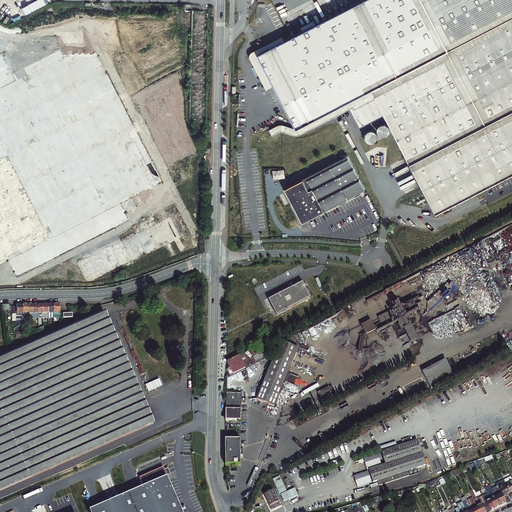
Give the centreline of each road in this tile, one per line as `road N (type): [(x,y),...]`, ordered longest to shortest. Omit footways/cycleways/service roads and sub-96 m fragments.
road 1 (tertiary): [(215,262),(220,0)]
road 2 (tertiary): [(223,511),(211,467),(215,262)]
road 3 (unclassified): [(215,262),(109,292),(0,296)]
road 4 (track): [(397,255),(511,198)]
